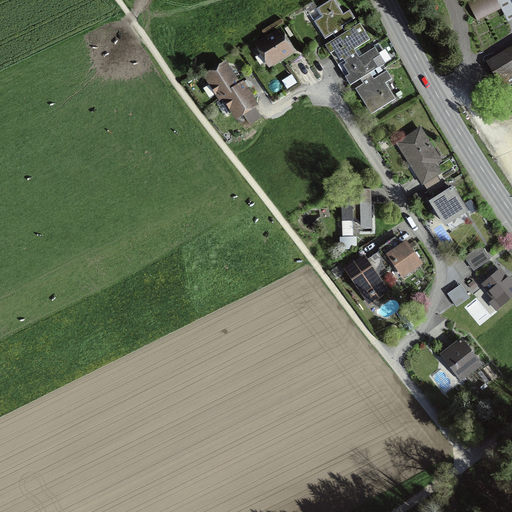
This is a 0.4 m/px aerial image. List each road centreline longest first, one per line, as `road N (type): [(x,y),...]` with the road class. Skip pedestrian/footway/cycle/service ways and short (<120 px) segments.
road 1 (residential): [(386,356),(420,331),(441,265),(325,86)]
road 2 (secondary): [(386,0),(511,213)]
road 3 (residential): [(386,356),(467,460),(511,427)]
